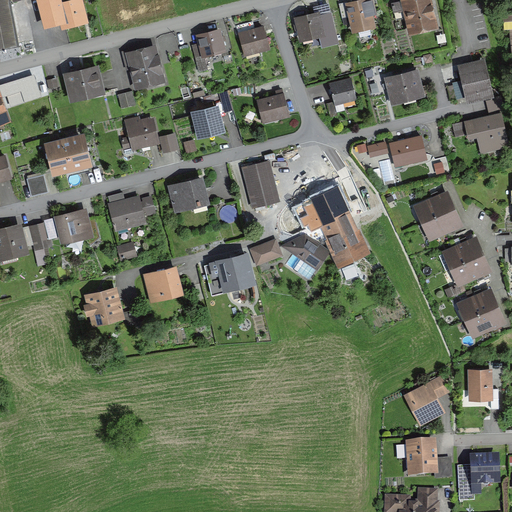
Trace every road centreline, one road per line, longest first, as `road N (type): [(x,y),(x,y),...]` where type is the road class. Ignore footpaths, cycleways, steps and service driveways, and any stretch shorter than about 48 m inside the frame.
road 1 (residential): [(0,215),(312,136),(270,2)]
road 2 (residential): [(270,2),(0,70)]
